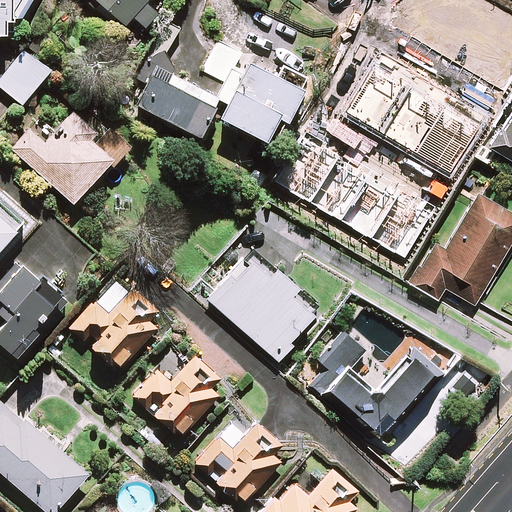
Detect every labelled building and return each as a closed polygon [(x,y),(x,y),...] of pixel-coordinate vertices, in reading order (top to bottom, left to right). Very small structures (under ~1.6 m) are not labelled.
[(31,0),(0,0),(0,32),(8,33),(8,17),(25,15),(31,0)] [(97,0),(125,25),(133,16),(145,26),(157,12),(146,2),(147,0),(97,0)] [(408,20),(382,4),(345,66),(369,80),(372,74),(394,88),(383,107),(414,126),(434,93),(437,96),(447,79),(443,77),(459,50),(435,36),(429,47),(402,30),(408,20)] [(234,66),(241,51),(218,40),(203,71),(224,82),(217,97),(228,103),(221,116),(268,139),(279,117),(289,121),(305,88),(278,74),(282,66),(264,57),(262,62),(254,57),(247,72),(234,66)] [(51,69),(25,49),(0,80),(0,85),(24,104),(51,69)] [(129,98),(202,135),(217,105),(213,103),(217,95),(172,72),(177,62),(154,50),(129,98)] [(103,134),(74,109),(28,161),(74,202),(113,159),(116,162),(132,145),(110,126),(103,134)] [(511,111),(490,146),(511,159),(511,111)] [(415,196),(332,144),(305,188),(409,253),(430,220),(408,207),(415,196)] [(511,241),(511,213),(478,193),(446,248),(436,243),(412,283),(438,299),(445,287),(475,305),(511,241)] [(0,248),(23,223),(2,204),(0,205),(0,248)] [(274,268),(253,249),(209,298),(279,360),(293,343),(290,340),(315,312),(293,293),(300,286),(277,265),(274,268)] [(62,294),(21,259),(0,283),(0,302),(13,313),(0,327),(0,338),(18,354),(40,330),(35,326),(62,294)] [(130,292),(115,279),(73,327),(111,360),(124,364),(157,326),(148,318),(156,309),(133,289),(130,292)] [(329,385),(379,430),(433,368),(414,351),(377,393),(349,368),(366,350),(344,330),(316,361),(325,369),(309,386),(320,395),(329,385)] [(216,374),(194,356),(172,382),(157,370),(135,397),(183,436),(219,393),(208,384),(216,374)] [(26,416),(21,421),(4,406),(0,410),(0,468),(49,511),(54,511),(89,472),(26,416)] [(252,429),(236,416),(197,463),(245,503),(281,460),(273,453),(282,442),(258,422),(252,429)] [(354,511),(359,502),(327,474),(309,495),(295,482),(280,500),(275,496),(261,511),(354,511)]
